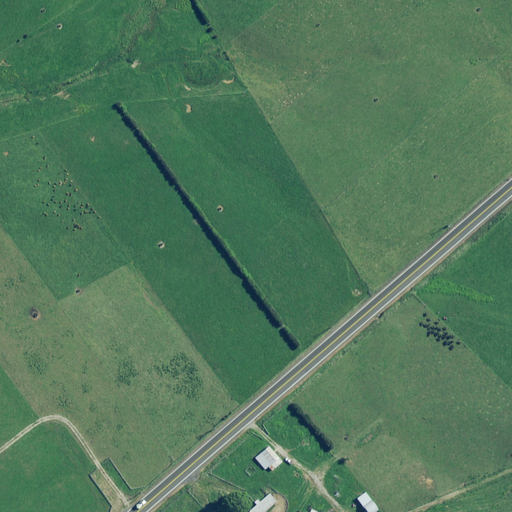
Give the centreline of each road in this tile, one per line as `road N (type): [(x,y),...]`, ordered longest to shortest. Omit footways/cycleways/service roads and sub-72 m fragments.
road 1 (primary): [(138,511),(511,186)]
road 2 (track): [(341,511),(244,418)]
